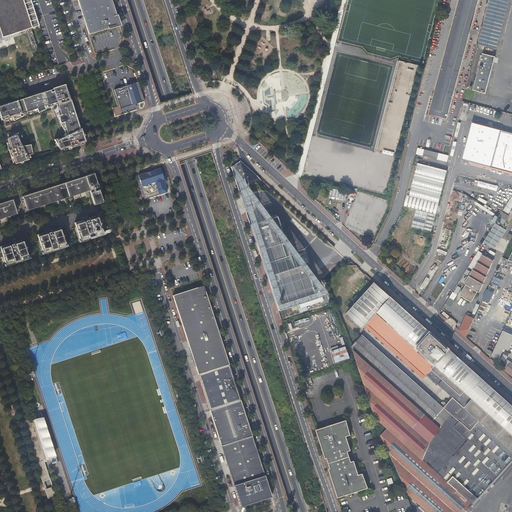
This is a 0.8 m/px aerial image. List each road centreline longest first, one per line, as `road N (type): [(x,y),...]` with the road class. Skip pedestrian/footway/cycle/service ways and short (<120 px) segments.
road 1 (trunk): [(128,0),(294,511)]
road 2 (trunk): [(301,511),(138,0)]
road 3 (primary): [(333,511),(214,134)]
road 4 (residential): [(221,126),(511,388)]
road 5 (residential): [(234,511),(156,263),(200,248)]
road 6 (primary): [(200,248),(282,509)]
road 7 (unknown): [(483,0),(449,128),(432,132)]
road 8 (residential): [(0,96),(135,52)]
road 9 (unknown): [(372,255),(394,214),(418,127)]
road 10 (unknown): [(418,127),(454,0)]
